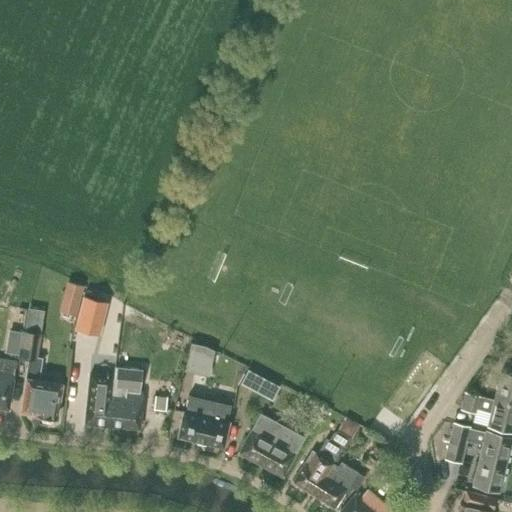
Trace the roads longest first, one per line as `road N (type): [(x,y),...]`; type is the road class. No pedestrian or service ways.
road 1 (residential): [(0,430),(214,463),(299,511)]
road 2 (residential): [(511,311),(417,443)]
